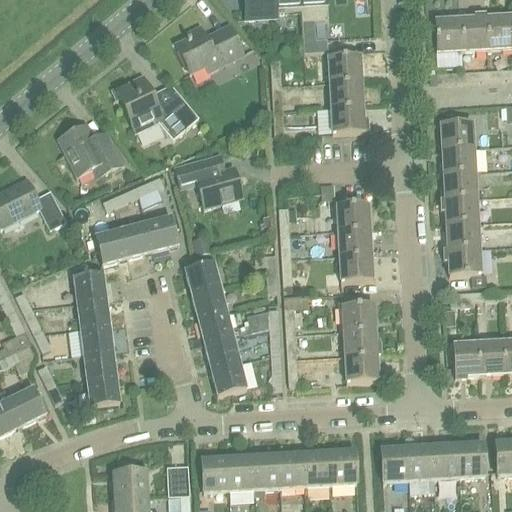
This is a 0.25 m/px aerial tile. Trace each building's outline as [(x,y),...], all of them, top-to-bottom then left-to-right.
[(241,0),(242,21),(273,20),(273,16),(298,15),(297,0),(241,0)] [(297,0),(298,15),(299,27),(324,26),(323,0),(297,0)] [(486,55),(484,22),(485,22),(485,17),(473,18),(473,23),(459,24),(461,56),(486,55)] [(511,53),(510,21),(485,22),(484,22),(486,55),(511,53)] [(461,56),(459,24),(433,25),(435,57),(461,56)] [(205,70),(208,76),(242,58),(228,30),(204,42),(199,32),(184,39),(187,44),(175,50),(189,78),(205,70)] [(326,44),(302,45),(303,58),(327,57),(326,44)] [(328,87),(360,86),(358,60),(326,62),(328,87)] [(271,91),(280,90),(279,65),(269,65),(271,91)] [(511,73),(487,75),(487,84),(511,82),(511,73)] [(487,84),(487,75),(462,77),(462,85),(487,84)] [(462,85),(462,77),(436,78),(437,87),(462,85)] [(142,82),(115,95),(133,136),(156,125),(172,144),(198,122),(179,100),(158,116),(142,82)] [(361,98),(363,98),(363,87),(360,87),(360,86),(328,87),(329,113),(361,111),(361,98)] [(271,91),(272,117),(282,116),(280,90),(271,91)] [(366,124),(362,124),(361,111),(329,113),(331,139),(366,137),(366,124)] [(283,142),(282,116),(272,117),(274,142),(283,142)] [(438,128),(440,153),(472,151),(471,126),(438,128)] [(86,129),(57,144),(75,182),(92,174),(96,183),(121,170),(109,145),(97,151),(86,129)] [(474,177),(472,151),(440,153),(441,179),(474,177)] [(178,188),(195,184),(223,176),(219,160),(174,173),(178,188)] [(223,176),(195,184),(203,214),(241,203),(233,173),(223,176)] [(474,177),(441,179),(442,190),(438,190),(439,204),(443,204),(475,202),(474,177)] [(101,206),(105,215),(162,190),(159,181),(101,206)] [(0,233),(0,234),(41,213),(46,223),(44,225),(49,235),(66,226),(50,195),(37,202),(27,182),(0,195),(0,233)] [(443,211),(444,230),(477,228),(475,202),(443,204),(439,204),(439,212),(443,211)] [(336,235),(369,233),(367,207),(335,209),(336,235)] [(279,238),(289,238),(288,226),(296,226),(295,213),(287,214),(287,212),(278,212),(279,238)] [(152,256),(145,228),(143,221),(133,223),(135,230),(119,234),(126,263),(144,258),(145,261),(151,258),(151,257),(152,256)] [(145,228),(152,256),(169,252),(170,254),(177,252),(176,250),(178,250),(170,221),(145,228)] [(477,230),(477,228),(444,230),(446,255),(478,253),(477,237),(486,237),(485,229),(477,230)] [(369,233),(336,235),(338,261),(370,259),(369,233)] [(126,263),(119,234),(93,241),(101,269),(119,265),(119,267),(125,265),(125,263),(126,263)] [(280,264),(290,263),(289,247),(298,247),(299,237),(289,238),(279,238),(280,264)] [(446,262),(447,280),(471,279),(472,290),(486,289),(485,278),(480,278),(478,253),(446,255),(442,255),(442,262),(446,262)] [(266,279),(275,279),(274,259),(265,259),(266,279)] [(370,259),(338,261),(339,286),(372,285),(370,259)] [(290,263),(280,264),(282,290),(291,290),(290,263)] [(184,273),(190,299),(219,292),(212,266),(184,273)] [(73,281),(76,308),(105,304),(103,286),(105,286),(104,278),(102,279),(102,277),(73,281)] [(276,298),(275,279),(266,279),(267,298),(276,298)] [(190,299),(197,325),(226,317),(219,292),(190,299)] [(4,294),(0,295),(0,307),(7,322),(15,318),(4,294)] [(511,294),(500,295),(501,304),(511,303),(511,294)] [(472,296),(473,306),(501,304),(500,295),(472,296)] [(473,306),(472,296),(449,297),(450,312),(473,311),(473,306)] [(22,318),(31,314),(22,297),(14,301),(22,318)] [(283,313),(285,339),(294,339),(293,313),(308,312),(307,300),(282,301),(283,313)] [(79,334),(109,330),(105,304),(76,308),(79,334)] [(340,310),(342,336),(374,334),(373,308),(340,310)] [(31,314),(22,318),(33,339),(41,335),(31,314)] [(268,332),(269,340),(278,340),(277,314),(267,315),(246,320),(249,331),(241,334),(242,339),(268,332)] [(226,317),(197,325),(204,350),(232,342),(232,343),(239,341),(237,331),(230,333),(226,317)] [(15,340),(1,347),(7,359),(29,349),(29,348),(30,348),(15,318),(7,322),(15,340)] [(82,360),(112,356),(110,339),(111,338),(110,331),(109,331),(109,330),(79,334),(82,360)] [(379,359),(377,337),(374,337),(374,334),(342,336),(343,361),(379,359)] [(49,353),(41,335),(33,339),(41,357),(49,353)] [(295,364),(294,339),(285,339),(286,365),(295,364)] [(278,340),(269,340),(270,365),(280,365),(278,340)] [(239,368),(232,343),(232,342),(204,350),(210,375),(239,368)] [(511,345),(503,346),(505,378),(511,377),(511,345)] [(503,346),(477,347),(479,380),(505,378),(503,346)] [(465,380),(479,380),(477,347),(451,349),(453,385),(466,384),(465,380)] [(7,359),(0,362),(0,373),(14,367),(20,378),(29,373),(34,361),(29,349),(7,359)] [(112,356),(82,360),(86,385),(115,382),(113,364),(115,364),(113,356),(112,356)] [(377,385),(376,360),(379,360),(379,359),(343,361),(345,387),(377,385)] [(295,364),(286,365),(288,390),(297,390),(295,364)] [(280,365),(270,365),(272,395),(281,395),(280,365)] [(239,368),(210,375),(217,401),(245,393),(239,368)] [(36,373),(45,391),(53,387),(45,369),(36,373)] [(115,382),(86,385),(89,412),(118,408),(116,390),(118,390),(117,382),(115,382)] [(53,387),(45,391),(53,409),(62,405),(53,387)] [(8,404),(21,429),(36,422),(38,424),(44,421),(44,418),(45,418),(32,392),(8,404)] [(21,433),(21,429),(8,404),(0,407),(0,439),(12,434),(15,436),(21,433)] [(511,479),(511,446),(494,447),(496,480),(511,479)] [(482,448),(457,449),(458,482),(484,481),(482,448)] [(433,484),(458,482),(457,449),(431,450),(433,484)] [(407,485),(433,484),(431,450),(405,452),(407,485)] [(407,485),(405,452),(379,453),(381,487),(407,485)] [(354,455),(328,457),(330,490),(356,489),(354,455)] [(305,492),(330,490),(328,457),(303,458),(305,492)] [(279,493),(305,492),(303,458),(277,460),(279,493)] [(254,494),(253,494),(253,501),(263,500),(263,494),(279,493),(277,460),(252,461),(254,494)] [(228,496),(253,494),(254,494),(252,461),(226,463),(228,496)] [(228,496),(226,463),(200,464),(202,497),(228,496)] [(114,504),(147,502),(146,476),(112,478),(114,504)] [(178,489),(179,500),(188,500),(187,484),(178,484),(178,489)] [(179,500),(179,511),(188,511),(188,500),(179,500)] [(114,504),(114,511),(147,511),(147,502),(114,504)]
